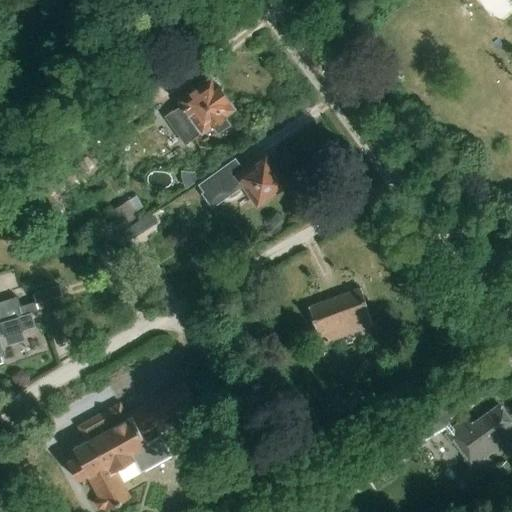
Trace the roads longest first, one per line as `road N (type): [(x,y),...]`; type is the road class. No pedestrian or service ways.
road 1 (residential): [(511,316),(274,0)]
road 2 (unknown): [(511,288),(295,0)]
road 3 (track): [(180,312),(406,175)]
road 4 (track): [(0,415),(180,312)]
road 5 (track): [(180,312),(285,488)]
